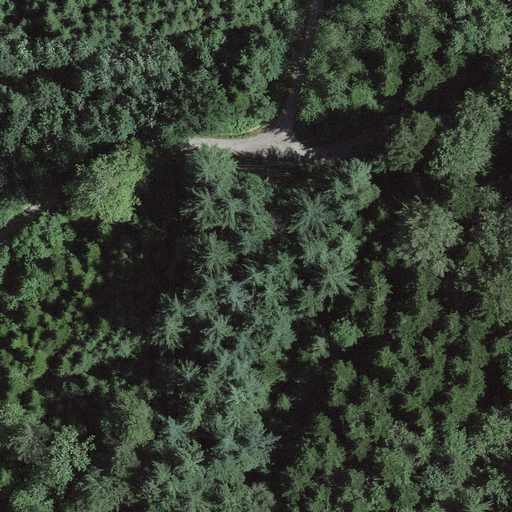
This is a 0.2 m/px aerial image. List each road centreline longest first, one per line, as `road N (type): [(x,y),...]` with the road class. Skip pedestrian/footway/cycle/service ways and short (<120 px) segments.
road 1 (track): [(0,238),(122,157),(157,146),(312,154),(353,145),(511,47)]
road 2 (track): [(273,146),(315,0)]
